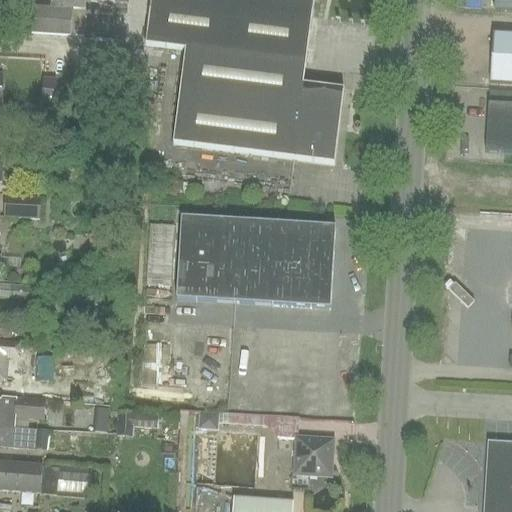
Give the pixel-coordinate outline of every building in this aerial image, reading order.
[(84,38),(86,0),(51,0),(51,8),(34,7),(32,35),(84,38)] [(314,0),(152,0),(146,46),(186,52),(174,145),(335,166),(345,91),(304,86),(314,0)] [(511,0),(495,0),(495,9),(511,9),(511,0)] [(511,37),(493,36),(490,84),(511,85),(511,37)] [(81,82),(43,80),(42,105),(79,107),(81,82)] [(511,106),(488,105),(485,154),(511,156),(511,106)] [(5,200),(5,219),(40,221),(41,201),(5,200)] [(177,302),(331,311),(336,230),(182,220),(177,302)] [(177,228),(150,227),(147,287),(173,289),(177,228)] [(49,310),(51,290),(1,286),(0,298),(0,299),(20,301),(20,307),(49,310)] [(0,339),(10,340),(11,332),(0,331),(0,339)] [(0,361),(5,362),(4,374),(28,376),(29,363),(21,362),(22,346),(0,343),(0,361)] [(0,429),(15,431),(16,421),(45,423),(46,402),(3,399),(3,406),(0,405),(0,429)] [(159,418),(118,415),(116,437),(133,439),(134,429),(158,431),(159,418)] [(15,431),(0,429),(0,450),(35,453),(37,432),(15,431)] [(36,450),(47,451),(49,433),(37,432),(36,450)] [(299,441),(296,476),(331,478),(333,444),(299,441)] [(511,511),(511,445),(489,444),(484,511),(511,511)] [(43,469),(43,468),(0,463),(0,492),(41,496),(43,469)] [(59,470),(43,469),(41,496),(57,498),(59,470)] [(293,511),(294,504),(234,499),(233,511),(293,511)]
